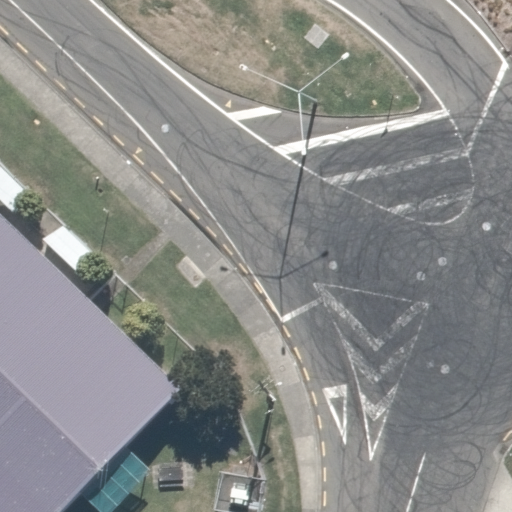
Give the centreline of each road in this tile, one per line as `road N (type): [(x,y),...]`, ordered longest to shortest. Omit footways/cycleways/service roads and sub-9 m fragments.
road 1 (unclassified): [(343,511),(326,391),(273,282),(118,99)]
road 2 (unclassified): [(503,217),(427,237),(393,230),(180,140),(118,99)]
road 3 (unclassified): [(403,511),(485,262)]
road 4 (unclassified): [(366,0),(398,22),(451,92),(503,217)]
road 5 (unclassified): [(118,99),(7,0)]
